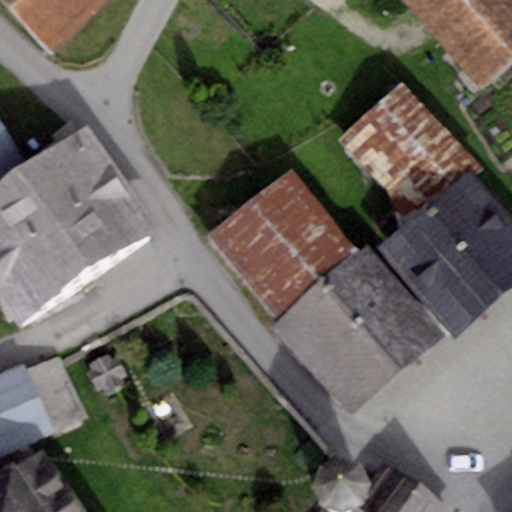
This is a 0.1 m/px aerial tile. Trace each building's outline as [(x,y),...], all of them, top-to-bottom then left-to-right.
[(0,0),(52,54),(108,0),(0,0)] [(511,58),(511,0),(403,0),(478,87),(511,58)] [(483,171),(402,81),(336,140),(411,223),(469,171),(475,178),(483,171)] [(0,189),(30,170),(0,125),(0,189)] [(0,308),(11,325),(157,230),(88,127),(30,170),(0,189),(0,308)] [(455,336),(511,286),(511,220),(475,178),(469,171),(411,223),(401,231),(380,249),(455,336)] [(277,318),(356,252),(292,172),(210,237),(277,318)] [(440,338),(362,248),(356,252),(277,318),(271,323),(349,414),(440,338)] [(26,371),(54,434),(87,419),(58,356),(26,371)] [(0,376),(0,458),(54,434),(26,371),(23,366),(0,376)] [(81,511),(43,456),(0,483),(0,511),(81,511)] [(448,511),(390,465),(367,490),(364,472),(351,462),(330,463),(320,471),(315,490),(325,508),(321,511),(448,511)]
